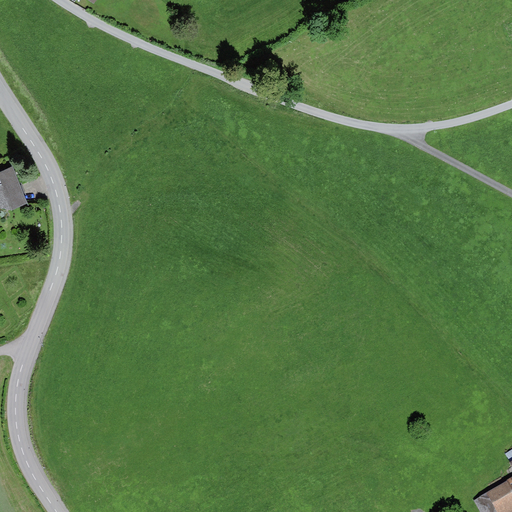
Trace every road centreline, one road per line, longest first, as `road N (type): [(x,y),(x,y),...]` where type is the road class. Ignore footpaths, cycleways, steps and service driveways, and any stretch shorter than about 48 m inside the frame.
road 1 (residential): [(62,0),(113,33),(338,119),(402,132),(511,105)]
road 2 (tertiary): [(0,82),(59,181),(70,257),(27,354),(21,408),(32,461),(65,511)]
road 3 (track): [(402,132),(511,194)]
